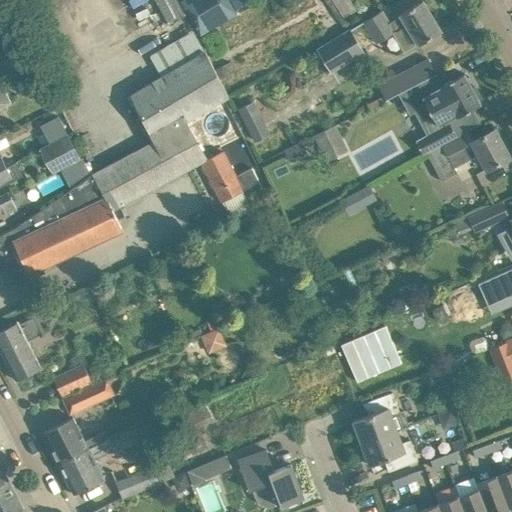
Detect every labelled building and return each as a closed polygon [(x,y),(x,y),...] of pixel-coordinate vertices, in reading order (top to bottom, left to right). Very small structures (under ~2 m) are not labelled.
[(228,0),(182,0),(181,1),(200,34),(236,13),(228,0)] [(350,0),(333,0),(344,17),(356,10),(350,0)] [(418,45),(441,31),(422,0),(400,14),(400,15),(389,22),(382,10),(363,21),(376,43),(406,25),(418,45)] [(120,18),(127,28),(152,12),(146,2),(120,18)] [(349,53),(340,37),(339,36),(317,49),(328,66),(349,53)] [(161,75),(128,94),(151,141),(152,141),(185,121),(186,121),(225,98),(225,97),(228,95),(219,79),(214,69),(204,49),(202,51),(202,50),(161,75)] [(436,75),(428,58),(378,85),(383,94),(386,101),(387,100),(387,99),(399,93),(427,78),(435,74),(435,75),(436,75)] [(229,61),(214,69),(219,79),(234,71),(229,61)] [(426,152),(427,152),(442,144),(449,140),(457,136),(450,123),(449,123),(447,119),(455,115),(456,117),(481,103),(479,100),(482,99),(475,86),(472,88),(464,73),(441,85),(437,79),(430,83),(418,89),(425,103),(414,109),(428,134),(415,141),(422,154),(426,152)] [(0,107),(9,102),(0,84),(0,107)] [(253,102),(236,111),(242,123),(259,114),(253,102)] [(205,158),(186,121),(185,121),(152,141),(151,141),(126,154),(149,190),(199,162),(200,163),(201,162),(221,201),(242,190),(245,195),(260,188),(250,167),(234,174),(222,150),(205,158)] [(341,140),(334,125),(315,135),(322,149),(341,140)] [(457,136),(449,140),(442,144),(427,152),(442,180),(457,172),(454,167),(479,154),(487,169),(509,157),(494,129),(472,141),(467,130),(457,136)] [(0,169),(6,167),(24,157),(10,130),(0,134),(0,155),(0,156),(0,155),(0,169)] [(68,135),(41,149),(53,172),(80,158),(68,135)] [(112,209),(149,190),(126,154),(91,173),(93,174),(86,178),(67,191),(31,215),(14,227),(14,229),(0,236),(0,287),(33,272),(36,276),(45,272),(43,267),(122,229),(112,209)] [(0,183),(12,177),(6,167),(0,169),(0,183)] [(368,184),(341,199),(348,213),(376,199),(368,184)] [(0,236),(14,229),(14,227),(0,234),(0,209),(2,209),(4,213),(30,201),(23,188),(9,194),(6,191),(0,193),(0,236)] [(502,200),(467,216),(468,216),(473,228),(475,232),(509,216),(502,200)] [(511,224),(511,227),(501,233),(511,253),(511,218),(509,220),(511,224)] [(395,248),(380,255),(384,263),(390,260),(388,257),(397,253),(395,248)] [(313,309),(307,311),(310,319),(317,316),(313,309)] [(0,330),(0,349),(16,380),(40,367),(28,343),(46,334),(35,313),(0,330)] [(502,324),(499,332),(503,340),(511,334),(511,326),(509,320),(502,324)] [(213,354),(232,345),(222,326),(204,335),(213,354)] [(511,339),(489,348),(502,381),(511,377),(511,339)] [(61,396),(90,383),(82,365),(53,378),(61,396)] [(107,377),(61,397),(69,414),(115,394),(107,377)] [(403,410),(400,412),(392,392),(363,403),(364,404),(370,402),(374,412),(353,420),(355,426),(354,426),(353,431),(355,435),(359,438),(360,438),(362,443),(409,425),(403,410)] [(164,416),(174,437),(213,420),(202,398),(164,416)] [(105,429),(84,440),(72,417),(42,432),(58,464),(88,448),(89,450),(111,440),(109,437),(108,437),(105,429)] [(137,425),(118,433),(124,448),(144,439),(137,425)] [(402,443),(397,430),(409,425),(362,443),(363,447),(362,448),(361,452),(363,457),(367,460),(368,459),(370,465),(391,457),(395,468),(388,470),(389,471),(418,460),(410,440),(402,443)] [(199,432),(177,442),(184,458),(192,454),(208,447),(203,435),(201,436),(199,432)] [(88,448),(58,464),(74,494),(104,479),(95,463),(94,459),(104,454),(115,448),(111,440),(89,450),(88,448)] [(485,445),(488,452),(501,447),(499,440),(485,445)] [(475,457),(488,452),(485,445),(472,450),(475,457)] [(303,497),(291,464),(274,470),(266,449),(238,460),(249,490),(252,489),(255,496),(259,503),(266,507),(274,505),(280,503),(281,506),(303,497)] [(446,463),(447,463),(459,458),(456,450),(443,455),(446,463)] [(175,476),(168,459),(152,467),(147,455),(110,470),(122,498),(175,476)] [(446,463),(443,455),(430,460),(433,468),(446,463)] [(230,468),(225,456),(186,473),(192,486),(205,480),(206,478),(230,468)] [(0,491),(11,486),(0,464),(0,491)] [(511,511),(511,469),(497,475),(509,508),(510,511),(511,511)] [(418,470),(404,475),(407,483),(420,478),(418,470)] [(185,472),(172,478),(177,491),(190,485),(185,472)] [(394,488),(407,483),(404,475),(391,480),(394,488)] [(498,511),(509,508),(497,475),(476,483),(478,489),(486,511),(498,511)] [(0,511),(14,511),(22,508),(11,486),(0,491),(0,511)] [(486,511),(478,489),(459,496),(464,511),(486,511)] [(464,511),(459,496),(438,504),(441,511),(464,511)]
